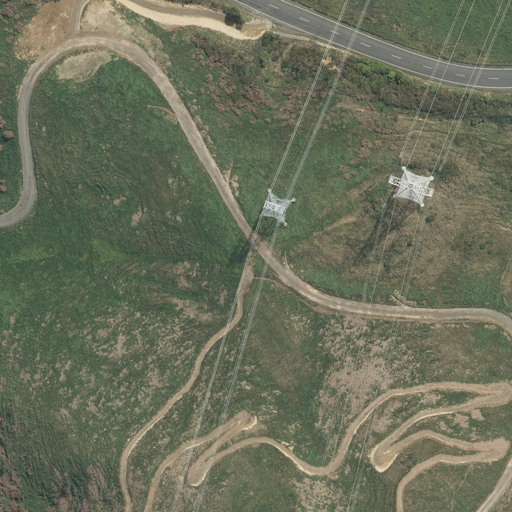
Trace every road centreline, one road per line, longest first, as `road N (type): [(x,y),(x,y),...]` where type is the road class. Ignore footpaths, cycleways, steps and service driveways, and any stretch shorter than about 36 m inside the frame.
road 1 (track): [(511,329),(492,317),(398,315),(309,296),(240,225),(165,84),(128,49),(106,43),(56,50),(39,65),(22,113),(29,198),(19,215),(0,221)]
road 2 (tertiary): [(511,78),(421,65),(258,0)]
